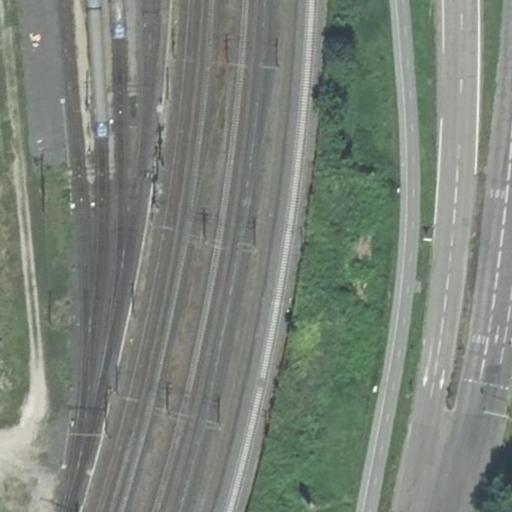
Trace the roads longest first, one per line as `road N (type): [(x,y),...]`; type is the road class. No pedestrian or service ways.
road 1 (trunk): [(464,0),(460,175),(416,511)]
road 2 (track): [(5,0),(39,372),(34,417),(24,430),(0,436)]
road 3 (secondary): [(511,227),(487,384),(450,511)]
